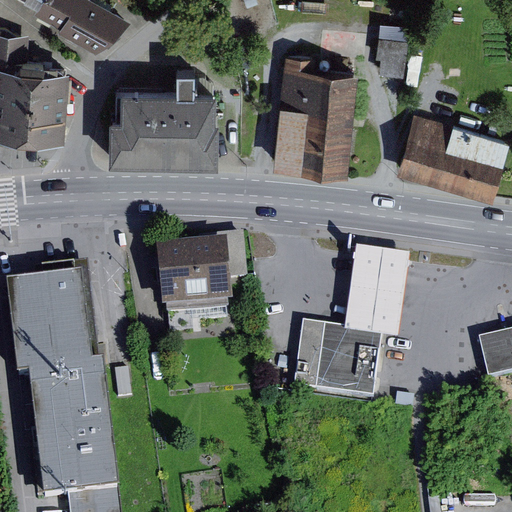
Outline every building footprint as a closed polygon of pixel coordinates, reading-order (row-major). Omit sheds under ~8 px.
[(101,50),(135,18),(100,0),(42,0),(38,10),(64,24),(62,29),(101,50)] [(377,70),(406,74),(413,27),(384,23),(377,70)] [(0,135),(71,140),(76,69),(33,66),(35,33),(0,31),(0,135)] [(325,56),(289,53),(279,167),(353,173),(362,71),(324,68),(325,56)] [(180,87),(125,87),(125,116),(112,116),(112,163),(220,163),(221,89),(199,89),(199,71),(180,71),(180,87)] [(511,143),(511,138),(419,113),(403,172),(497,198),(511,143)] [(233,242),(160,248),(166,313),(239,307),(233,242)] [(362,249),(351,328),(391,334),(405,336),(416,257),(362,249)] [(56,281),(10,287),(21,379),(33,377),(39,426),(48,503),(74,499),(75,511),(126,511),(109,365),(96,367),(85,278),(56,281)] [(321,390),(331,324),(309,321),(299,387),(321,390)] [(381,398),(391,334),(351,328),(331,324),(321,390),(381,398)] [(511,333),(484,340),(493,380),(511,375),(511,333)]
